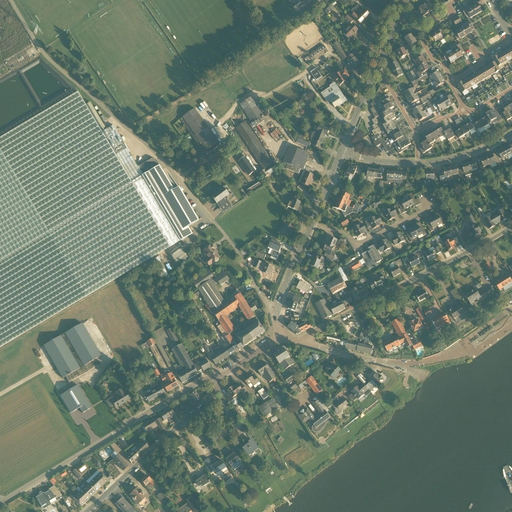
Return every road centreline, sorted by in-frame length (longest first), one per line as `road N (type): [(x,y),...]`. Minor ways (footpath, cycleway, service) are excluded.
road 1 (unclassified): [(276,316),(234,246),(143,141),(55,65),(13,0)]
road 2 (tertiary): [(0,503),(214,376)]
road 3 (residential): [(302,343),(511,226)]
road 4 (unclassified): [(86,511),(215,391),(214,376)]
road 5 (residential): [(311,223),(346,234),(354,246),(430,206),(425,197)]
